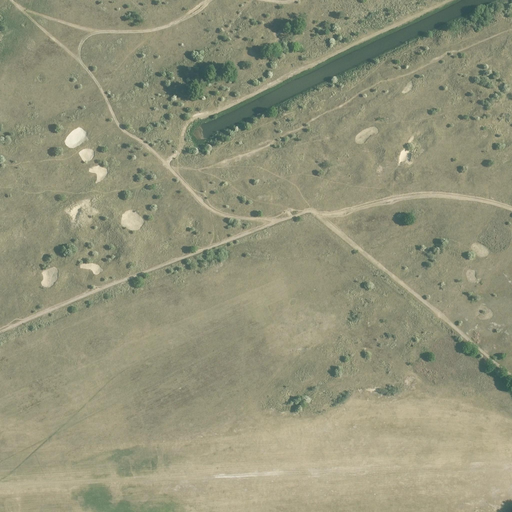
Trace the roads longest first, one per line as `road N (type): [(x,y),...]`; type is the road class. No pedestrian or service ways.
road 1 (track): [(20,8),(90,73),(119,126),(162,161),(179,151),(192,119),(448,0)]
road 2 (track): [(0,331),(282,219)]
road 3 (track): [(511,376),(315,211)]
road 4 (track): [(511,209),(423,194),(315,211)]
road 5 (track): [(20,8),(82,29),(146,30),(206,0)]
road 6 (track): [(282,219),(214,211),(162,161)]
